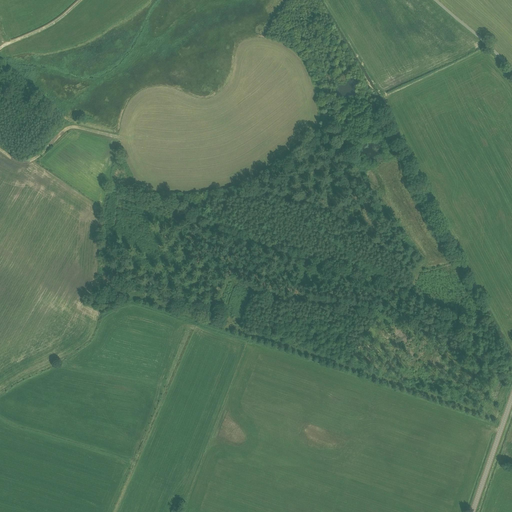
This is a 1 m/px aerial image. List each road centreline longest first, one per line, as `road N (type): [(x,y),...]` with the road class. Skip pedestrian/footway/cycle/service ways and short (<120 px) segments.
road 1 (track): [(120,137),(70,128),(26,161),(0,149)]
road 2 (secondary): [(472,511),(511,398)]
